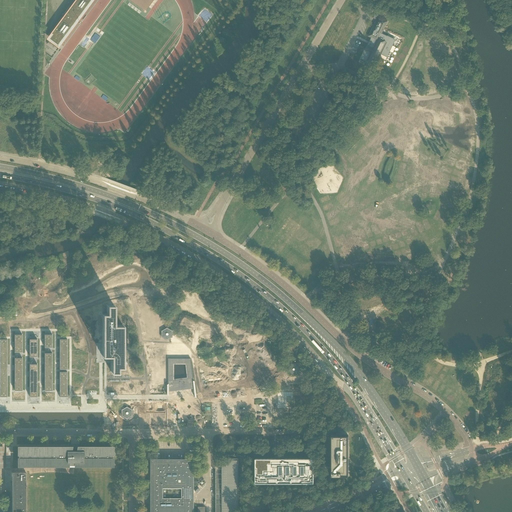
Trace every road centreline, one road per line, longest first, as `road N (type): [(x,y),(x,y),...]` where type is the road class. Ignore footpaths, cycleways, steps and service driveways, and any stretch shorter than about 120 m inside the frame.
road 1 (primary): [(415,464),(334,345),(238,262),(127,202),(0,167)]
road 2 (primary): [(0,174),(101,200),(214,257),(298,324),(356,394)]
road 3 (unclassified): [(0,183),(117,217),(192,254),(285,324),(356,394)]
road 4 (unclassified): [(471,448),(442,409),(358,354),(279,281),(206,230)]
road 5 (unclassified): [(206,230),(340,0)]
road 6 (unclassified): [(206,230),(89,178),(0,157)]
road 7 (unclassified): [(133,431),(0,431)]
